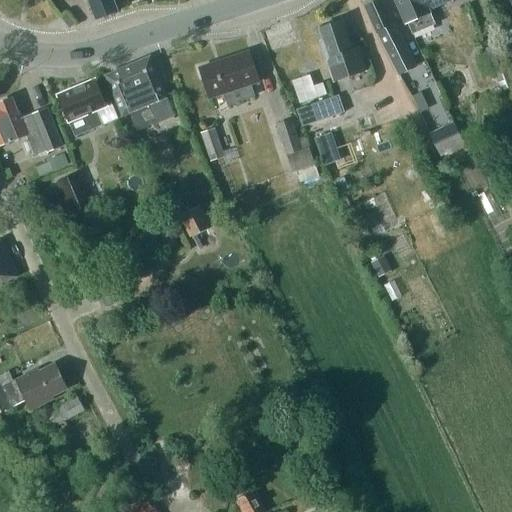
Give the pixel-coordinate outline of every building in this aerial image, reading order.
[(88,0),(94,15),(98,13),(100,17),(116,11),(112,0),(88,0)] [(362,0),(378,32),(380,33),(384,45),(394,65),(400,76),(415,68),(409,57),(399,37),(397,37),(395,30),(393,24),(382,0),(362,0)] [(393,0),(404,24),(409,37),(435,25),(428,10),(450,0),(393,0)] [(67,14),(62,18),(69,28),(75,24),(67,14)] [(320,42),(331,74),(334,82),(365,72),(362,63),(357,49),(352,50),(341,21),(319,29),(323,41),(320,42)] [(487,76),(494,74),(500,92),(511,87),(511,86),(498,47),(479,54),(487,76)] [(223,94),(227,105),(254,96),(250,85),(259,81),(248,52),(221,61),(221,63),(199,71),(209,99),(223,94)] [(166,97),(149,56),(105,75),(122,115),(129,112),(137,130),(157,121),(150,104),(166,97)] [(325,95),(322,83),(313,86),(309,76),(291,81),(298,104),(325,95)] [(94,80),(57,96),(68,122),(74,137),(88,131),(101,125),(95,111),(105,107),(94,80)] [(306,107),(312,123),(343,113),(338,97),(306,107)] [(0,144),(22,136),(30,157),(58,146),(44,109),(19,118),(12,102),(9,99),(0,102),(0,144)] [(291,121),(276,126),(286,153),(300,148),(297,140),(291,121)] [(465,146),(452,121),(428,133),(442,159),(465,146)] [(207,145),(213,162),(225,158),(216,130),(204,135),(207,145)] [(330,133),(314,139),(320,157),(337,152),(330,133)] [(305,137),(297,140),(300,148),(301,151),(309,149),(305,137)] [(133,143),(119,148),(125,161),(139,155),(133,143)] [(92,204),(78,173),(57,182),(70,214),(92,204)] [(342,177),(333,182),(339,193),(348,188),(342,177)] [(210,227),(199,205),(178,215),(190,238),(210,227)] [(167,223),(157,228),(162,239),(173,235),(167,223)] [(0,283),(17,276),(1,237),(0,236),(0,283)] [(131,268),(137,280),(157,271),(151,259),(131,268)] [(1,385),(0,383),(0,411),(10,407),(10,406),(24,399),(29,410),(53,399),(50,391),(64,384),(55,364),(30,376),(28,372),(1,385)] [(84,410),(77,397),(66,402),(65,400),(42,412),(53,433),(67,426),(64,421),(84,410)] [(271,511),(270,509),(264,511),(252,489),(234,498),(240,511),(271,511)]
